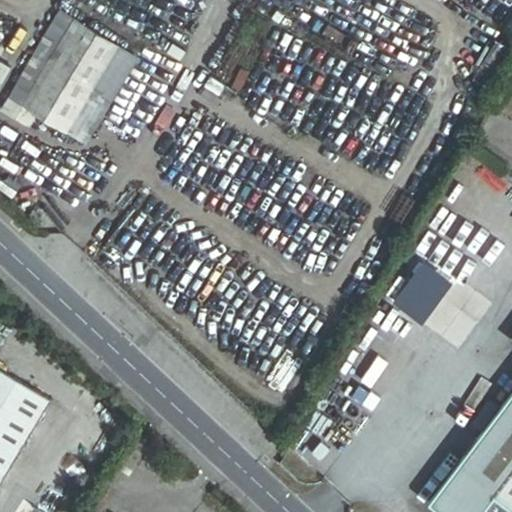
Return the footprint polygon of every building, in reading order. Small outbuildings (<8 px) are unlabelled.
[(60,13),(10,98),(24,106),(74,21),(60,13)] [(35,115),(66,133),(117,46),(74,21),(24,106),(10,98),(1,112),(28,128),(35,115)] [(117,46),(66,133),(86,145),(137,59),(117,46)] [(33,234),(47,212),(36,205),(23,225),(33,234)] [(0,372),(0,482),(48,400),(0,372)] [(511,511),(511,389),(428,501),(442,511),(511,511)]
